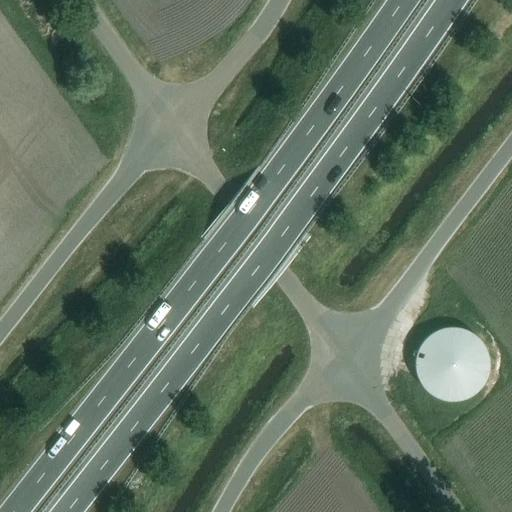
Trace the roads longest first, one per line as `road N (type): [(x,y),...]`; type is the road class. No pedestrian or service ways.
road 1 (trunk): [(404,0),(276,180),(14,511)]
road 2 (trunk): [(66,511),(454,0)]
road 3 (unclassified): [(341,358),(172,127)]
road 4 (unclassified): [(0,336),(172,127)]
road 5 (unclassified): [(341,358),(511,148)]
road 6 (unclassified): [(217,511),(341,358)]
road 7 (unclassified): [(449,511),(341,358)]
road 8 (unclassified): [(172,127),(226,74),(281,0)]
road 9 (unclassified): [(172,127),(80,0)]
